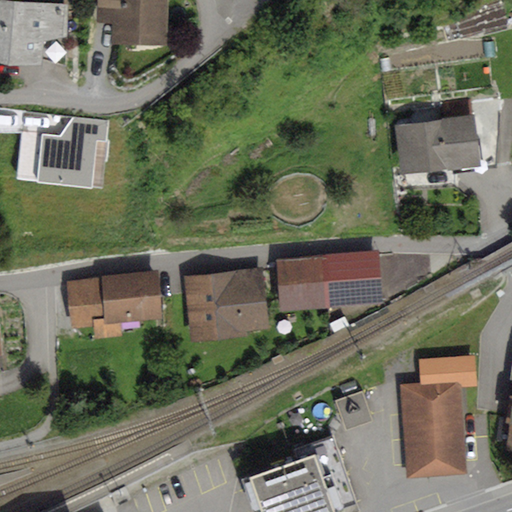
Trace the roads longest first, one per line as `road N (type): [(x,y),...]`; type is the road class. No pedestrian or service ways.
road 1 (residential): [(0,281),(383,244),(484,245),(511,258)]
road 2 (residential): [(0,98),(114,105),(140,96),(201,45),(205,0)]
